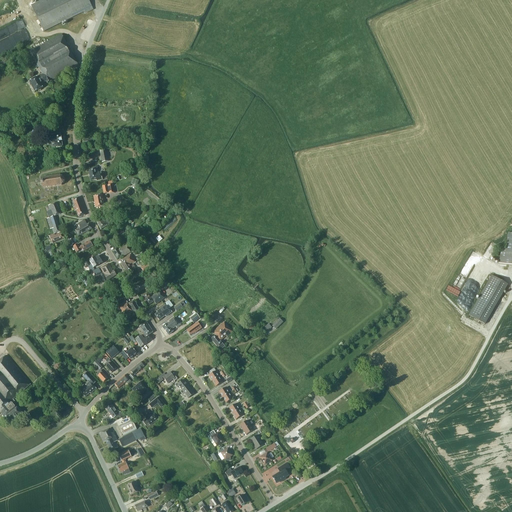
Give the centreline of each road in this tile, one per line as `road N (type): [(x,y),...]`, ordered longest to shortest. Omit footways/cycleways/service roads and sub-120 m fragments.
road 1 (tertiary): [(159,344),(80,184),(78,76),(107,0)]
road 2 (unclassified): [(275,502),(463,382),(486,344)]
road 3 (residential): [(275,502),(196,377),(159,344)]
